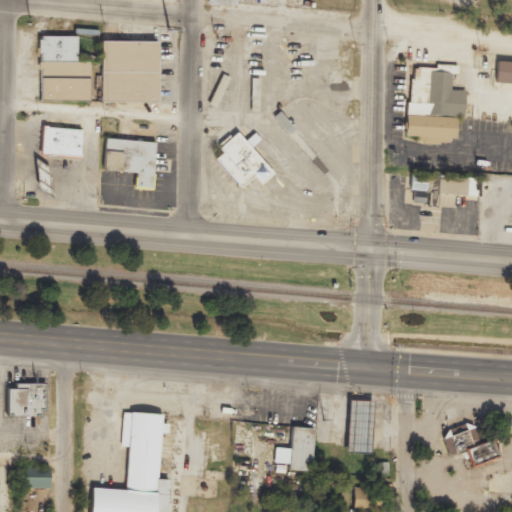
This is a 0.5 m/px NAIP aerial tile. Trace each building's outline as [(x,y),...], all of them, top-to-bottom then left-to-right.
[(88,102),(89,62),(76,62),(76,37),(38,37),(38,102),(88,102)] [(155,103),(156,42),(99,41),(99,102),(155,103)] [(511,62),(511,83),(493,82),(495,61),(511,62)] [(462,118),(464,91),(450,90),(451,68),(409,66),(405,141),(454,144),(455,117),(462,118)] [(80,130),(79,157),(38,154),(40,127),(80,130)] [(215,159),(239,189),(253,177),(260,186),(272,175),(249,147),(258,140),(254,135),(244,142),(237,133),(217,149),(221,154),(215,159)] [(154,143),(104,140),(102,171),(134,173),(133,189),(152,190),(154,143)] [(49,164),(35,164),(36,192),(50,191),(49,164)] [(425,191),(426,175),(410,175),(409,190),(425,191)] [(479,178),(437,177),(436,194),(479,195),(479,178)] [(436,178),(427,178),(426,205),(435,205),(436,178)] [(413,202),(425,203),(425,192),(413,192),(413,202)] [(5,387),(5,385),(13,385),(13,381),(45,381),(45,386),(45,411),(41,411),(41,412),(41,416),(5,416),(5,387)] [(368,402),(343,400),(341,453),(365,454),(368,402)] [(88,511),(165,511),(168,480),(157,479),(158,456),(171,457),(173,416),(122,412),(120,447),(127,447),(124,491),(90,488),(88,511)] [(470,468),(463,450),(448,455),(441,437),(448,434),(446,430),(464,423),(466,429),(473,426),(479,441),(492,436),(500,456),(470,468)] [(309,471),(288,469),(291,426),(312,428),(309,471)] [(375,462),(375,474),(386,475),(386,462),(375,462)] [(46,467),(47,487),(18,487),(17,468),(46,467)] [(380,508),(352,508),(352,486),(369,487),(369,491),(380,491),(380,508)]
